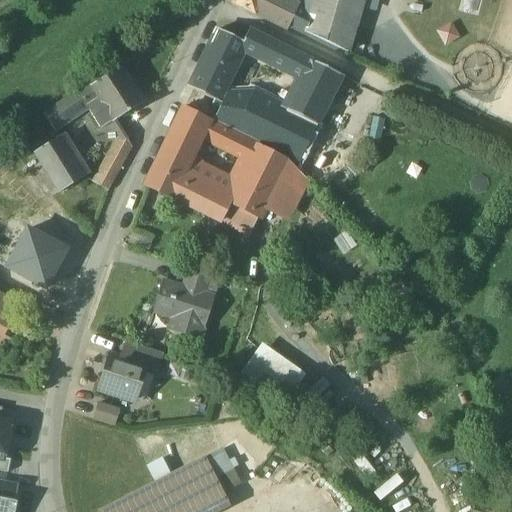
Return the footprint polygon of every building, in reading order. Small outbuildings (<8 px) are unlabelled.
[(233,0),(231,4),(259,18),(260,17),(266,19),(274,0),(233,0)] [(286,4),(277,0),(274,0),(266,19),(288,30),(290,25),(306,32),(310,16),(297,10),(286,4)] [(299,6),(287,0),(277,0),(286,4),(297,10),(299,6)] [(314,0),(310,16),(306,32),(331,44),(343,0),(314,0)] [(343,0),(331,44),(349,53),(363,0),(343,0)] [(434,32),(443,46),(456,37),(447,23),(434,32)] [(244,44),(218,30),(198,73),(224,85),(244,44)] [(312,62),(248,31),(245,35),(251,55),(303,80),(312,62)] [(287,112),(316,125),(341,76),(312,62),(303,80),(287,112)] [(142,104),(119,68),(90,87),(112,122),(112,123),(142,104)] [(224,85),(198,73),(190,90),(215,102),(224,85)] [(90,87),(89,86),(43,115),(53,129),(85,109),(99,130),(112,122),(90,87)] [(258,146),(184,109),(178,122),(199,138),(202,140),(203,136),(252,159),(258,146)] [(199,138),(178,122),(168,141),(195,153),(199,138)] [(119,136),(95,180),(109,187),(110,185),(133,143),(119,136)] [(85,178),(60,138),(35,153),(60,193),(85,178)] [(195,153),(168,141),(145,185),(172,198),(182,178),(195,153)] [(252,159),(231,202),(258,216),(260,217),(288,161),(269,152),(258,146),(252,159)] [(376,156),(365,146),(349,164),(351,166),(356,171),(360,174),(376,156)] [(351,166),(345,173),(350,178),(356,171),(351,166)] [(191,182),(182,178),(172,198),(177,200),(184,186),(188,188),(191,182)] [(231,202),(191,182),(188,188),(184,186),(177,200),(220,222),(222,220),(249,234),(258,216),(231,202)] [(66,251),(27,230),(7,268),(46,288),(66,251)] [(211,273),(189,266),(185,279),(207,286),(211,273)] [(214,297),(162,281),(152,312),(178,320),(174,333),(201,341),(214,297)] [(0,298),(0,321),(7,325),(16,308),(0,298)] [(161,354),(127,343),(123,356),(146,363),(144,370),(155,373),(161,354)] [(254,344),(234,377),(279,404),(299,371),(254,344)] [(146,363),(123,356),(122,360),(110,356),(99,391),(134,402),(144,370),(146,363)] [(302,413),(335,404),(329,381),(296,390),(302,413)] [(85,418),(107,426),(114,409),(92,400),(85,418)] [(3,459),(10,425),(0,423),(0,460),(3,461),(3,459)] [(148,480),(162,473),(155,458),(141,465),(148,480)] [(0,472),(7,474),(10,460),(3,459),(3,461),(0,460),(0,472)] [(206,459),(103,511),(207,511),(228,502),(206,459)] [(0,511),(12,511),(18,486),(0,482),(0,511)]
